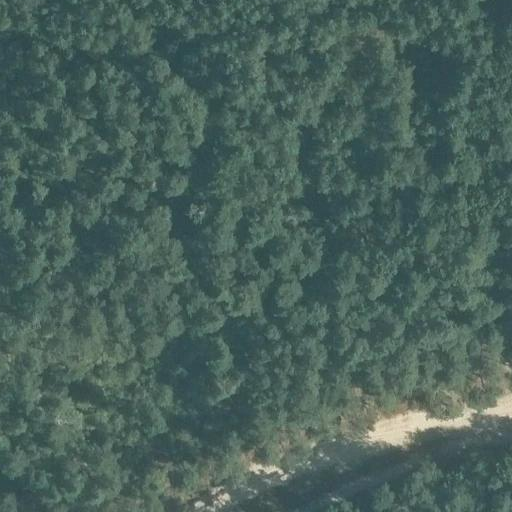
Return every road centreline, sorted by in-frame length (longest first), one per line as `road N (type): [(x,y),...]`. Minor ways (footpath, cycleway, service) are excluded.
road 1 (track): [(0,227),(161,253),(269,198),(285,198),(311,206),(325,222),(329,310),(344,318),(452,334),(511,312)]
road 2 (track): [(234,511),(305,476),(511,410)]
